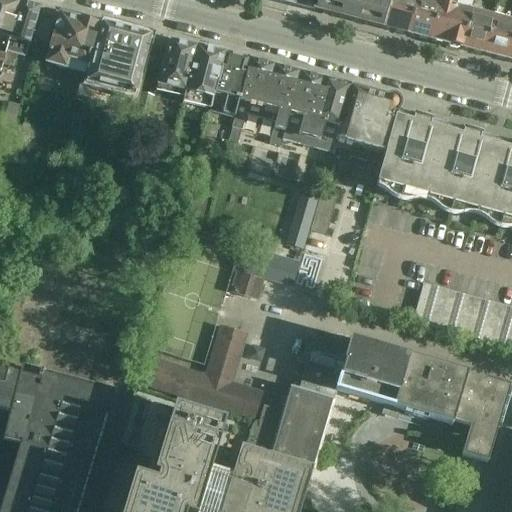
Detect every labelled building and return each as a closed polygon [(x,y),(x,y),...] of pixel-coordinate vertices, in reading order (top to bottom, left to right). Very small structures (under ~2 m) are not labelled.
[(0,72),(1,73),(3,66),(18,3),(6,0),(2,0),(0,9),(0,72)] [(283,0),(283,1),(282,5),(313,13),(316,0),(283,0)] [(390,1),(390,0),(316,0),(313,13),(382,31),(390,1)] [(390,0),(390,1),(382,31),(392,33),(402,36),(406,37),(416,0),(390,0)] [(416,0),(406,37),(430,43),(439,6),(440,0),(416,0)] [(18,3),(3,66),(13,69),(16,57),(25,60),(39,9),(19,4),(18,3)] [(470,14),(439,6),(430,43),(461,51),(470,14)] [(84,75),(97,25),(43,10),(40,21),(34,41),(47,45),(53,25),(56,26),(45,64),(84,75)] [(493,20),(470,14),(461,51),(484,57),(493,20)] [(511,41),(511,24),(493,20),(484,57),(506,63),(511,41)] [(160,72),(168,45),(147,39),(148,38),(102,26),(85,88),(80,86),(75,102),(85,105),(89,89),(112,96),(113,91),(132,96),(138,71),(142,72),(143,67),(160,72)] [(160,72),(155,92),(180,99),(193,49),(168,44),(168,45),(160,72)] [(208,110),(223,55),(193,49),(180,99),(179,104),(208,111),(208,110)] [(208,110),(232,117),(248,61),(223,54),(223,55),(208,110)] [(271,67),(248,61),(232,117),(235,118),(234,120),(232,129),(241,132),(245,116),(257,119),(271,67)] [(299,74),(271,67),(257,119),(274,124),(268,145),(277,148),(299,74)] [(325,81),(299,74),(277,148),(279,148),(282,141),(306,148),(325,81)] [(350,88),(325,81),(306,148),(330,154),(334,141),(350,88)] [(385,98),(350,88),(334,141),(351,146),(347,158),(365,163),(369,151),(384,156),(395,116),(396,114),(397,113),(398,112),(399,110),(400,108),(400,106),(399,103),(398,101),(397,99),(395,98),(393,97),(391,96),(388,96),(386,97),(385,98)] [(138,94),(133,114),(146,118),(152,97),(138,94)] [(426,199),(446,130),(431,126),(431,124),(411,119),(411,120),(395,116),(384,156),(376,185),(426,199)] [(426,199),(476,213),(495,144),(480,139),(481,138),(461,133),(460,134),(446,130),(426,199)] [(476,213),(511,222),(511,146),(510,146),(510,148),(495,144),(476,213)] [(301,186),(285,245),(302,250),(318,191),(301,186)] [(337,197),(320,192),(303,249),(319,254),(337,197)] [(281,257),(276,277),(292,282),(297,262),(281,257)] [(230,294),(259,302),(264,282),(236,274),(230,294)] [(422,285),(411,324),(422,327),(433,288),(422,285)] [(458,296),(438,290),(427,328),(447,334),(458,296)] [(484,303),(463,297),(452,335),(473,341),(484,303)] [(509,310),(488,304),(478,343),(498,348),(509,310)] [(511,317),(503,350),(511,352),(511,317)] [(140,388),(255,422),(264,394),(234,385),(248,336),(220,327),(205,377),(149,360),(140,388)] [(312,472),(312,471),(334,395),(335,395),(335,393),(337,394),(337,393),(450,426),(450,427),(451,427),(452,423),(470,428),(461,457),(487,465),(487,463),(486,463),(507,389),(508,389),(509,388),(483,380),(482,384),(465,378),(466,374),(465,374),(465,375),(350,341),(350,340),(349,340),(347,349),(313,339),(307,358),(300,356),(298,364),(305,366),(298,391),(276,384),(275,384),(268,409),(263,407),(257,427),(251,425),(243,452),(312,472)] [(77,511),(113,394),(20,369),(18,380),(9,413),(0,448),(0,479),(7,482),(0,508),(0,511),(77,511)] [(0,411),(9,413),(18,380),(0,375),(0,411)] [(132,479),(122,511),(299,511),(312,472),(243,452),(243,453),(238,451),(229,479),(209,473),(223,424),(172,409),(151,479),(156,480),(154,486),(132,479)]
